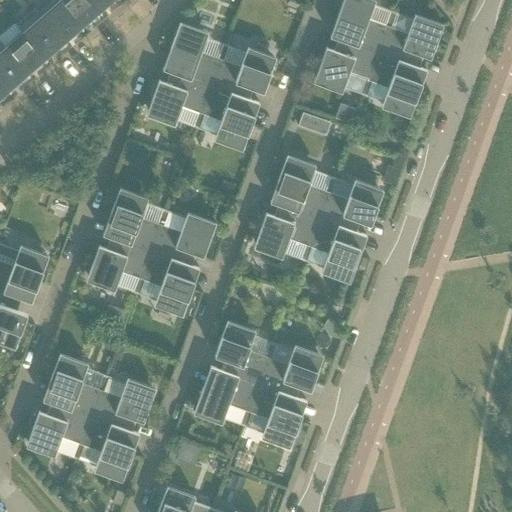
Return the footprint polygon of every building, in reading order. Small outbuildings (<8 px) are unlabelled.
[(33,7),(33,8),(63,42),(81,26),(58,0),(47,0),(36,10),(33,7)] [(58,0),(81,26),(99,11),(89,0),(58,0)] [(89,0),(99,11),(111,0),(89,0)] [(330,35),(330,37),(335,39),(340,41),(341,40),(378,53),(388,27),(385,25),(368,20),(373,6),(373,5),(374,0),(343,0),(337,16),(330,35)] [(15,23),(45,58),(63,42),(33,8),(32,8),(35,11),(18,26),(15,23)] [(389,12),(387,19),(393,21),(396,15),(393,13),(389,12)] [(388,27),(378,53),(415,67),(415,66),(419,55),(430,59),(441,29),(443,24),(415,14),(413,19),(412,21),(408,34),(391,28),(388,27)] [(387,19),(385,25),(388,27),(391,28),(393,21),(387,19)] [(163,68),(163,70),(168,72),(173,73),(211,86),(221,59),(218,58),(201,52),(206,39),(206,37),(208,33),(180,22),(178,27),(170,49),(163,68)] [(0,41),(0,42),(27,74),(45,58),(15,23),(14,24),(21,32),(4,47),(0,41)] [(315,78),(313,82),(341,93),(343,88),(344,86),(348,73),(365,79),(368,80),(378,53),(341,40),(340,41),(336,52),(326,48),(315,78)] [(0,79),(9,89),(27,74),(0,42),(0,79)] [(222,45),(220,52),(226,54),(228,47),(225,46),(222,45)] [(221,59),(211,86),(248,100),(249,99),(252,88),(263,92),(266,83),(274,62),(276,57),(247,47),(246,52),(245,53),(240,66),(224,60),(221,59)] [(220,52),(218,58),(221,59),(224,60),(226,54),(220,52)] [(378,53),(368,80),(371,82),(388,88),(381,107),(409,117),(419,91),(426,70),(415,66),(415,67),(378,53)] [(148,111),(146,115),(174,126),(176,121),(176,119),(181,106),(198,112),(201,113),(211,86),(173,73),(169,84),(159,81),(148,111)] [(0,96),(9,89),(0,79),(0,96)] [(365,79),(363,86),(369,88),(371,82),(368,80),(365,79)] [(211,86),(201,113),(204,114),(221,121),(213,140),(242,150),(259,103),(249,99),(248,100),(211,86)] [(363,86),(360,92),(363,93),(366,95),(369,88),(363,86)] [(305,110),(299,124),(327,135),(333,121),(305,110)] [(198,112),(195,119),(202,121),(204,114),(201,113),(198,112)] [(195,119),(193,125),(196,126),(199,128),(202,121),(195,119)] [(277,182),(274,190),(285,194),(281,204),(280,205),(318,219),(328,192),(324,191),(308,185),(312,172),(313,170),(315,165),(287,155),(285,160),(277,182)] [(395,155),(391,166),(400,170),(404,159),(395,155)] [(329,178),(327,184),(333,186),(335,180),(332,179),(329,178)] [(328,192),(318,219),(355,232),(359,220),(370,224),(373,216),(381,195),(383,190),(354,180),(353,184),(352,186),(347,199),(331,193),(328,192)] [(327,184),(324,191),(328,192),(331,193),(333,186),(327,184)] [(103,234),(102,235),(108,237),(113,239),(113,238),(151,252),(160,225),(157,224),(141,218),(145,204),(146,203),(148,198),(120,188),(118,193),(110,214),(103,234)] [(255,243),(253,248),(281,258),(283,253),(283,252),(288,239),(305,245),(308,246),(318,219),(280,205),(281,204),(276,203),(270,201),(269,202),(262,221),(255,243)] [(162,210),(160,217),(166,219),(168,213),(165,212),(162,210)] [(160,225),(151,252),(188,265),(192,254),(203,258),(214,227),(215,223),(187,212),(185,217),(185,219),(180,232),(164,226),(160,225)] [(160,217),(157,224),(160,225),(164,226),(166,219),(160,217)] [(318,219),(308,246),(311,247),(328,253),(321,272),(349,283),(351,278),(366,235),(355,232),(318,219)] [(98,246),(86,281),(114,291),(121,272),(138,278),(141,279),(151,252),(113,238),(113,239),(109,250),(98,246)] [(0,290),(21,298),(20,299),(31,303),(48,255),(20,245),(18,252),(1,246),(0,248),(0,290)] [(305,245),(302,251),(309,253),(311,247),(308,246),(305,245)] [(302,251),(300,258),(303,259),(306,260),(309,253),(302,251)] [(151,252),(141,279),(160,286),(153,305),(182,316),(199,268),(188,265),(151,252)] [(138,278),(135,284),(141,287),(144,280),(141,279),(138,278)] [(135,284),(133,291),(136,292),(139,293),(141,287),(135,284)] [(0,343),(14,348),(27,314),(16,310),(20,299),(21,298),(0,290),(0,343)] [(108,305),(104,315),(123,322),(127,311),(108,305)] [(328,318),(323,326),(329,335),(338,338),(340,332),(332,320),(328,318)] [(217,347),(214,355),(225,359),(221,370),(220,371),(258,384),(268,357),(265,356),(248,350),(253,337),(253,335),(255,331),(227,321),(225,325),(217,347)] [(269,343),(267,350),(273,352),(275,345),(272,344),(269,343)] [(118,345),(109,368),(116,370),(124,348),(118,345)] [(268,357),(258,384),(295,398),(295,397),(299,386),(310,390),(313,382),(321,360),(323,355),(294,345),(293,350),(292,351),(287,364),(271,358),(268,357)] [(267,350),(265,356),(268,357),(271,358),(273,352),(267,350)] [(43,399),(42,401),(48,403),(53,404),(91,417),(100,390),(97,389),(80,383),(85,370),(86,368),(88,364),(59,353),(58,358),(50,380),(43,399)] [(195,409),(193,413),(221,423),(223,419),(223,417),(228,404),(245,410),(248,411),(258,384),(220,371),(221,370),(216,368),(210,366),(209,368),(203,387),(195,409)] [(102,376),(100,383),(106,385),(108,378),(105,377),(102,376)] [(100,390),(91,417),(128,431),(128,430),(132,419),(143,423),(153,393),(155,388),(127,378),(125,383),(125,384),(120,397),(103,391),(100,390)] [(100,383),(97,389),(100,390),(103,391),(106,385),(100,383)] [(258,384),(248,411),(251,412),(268,418),(261,438),(289,448),(306,401),(295,397),(295,398),(258,384)] [(27,441),(26,446),(54,456),(56,452),(56,450),(61,437),(78,443),(81,444),(91,417),(53,404),(49,415),(38,411),(27,441)] [(245,410),(242,417),(249,419),(251,412),(248,411),(245,410)] [(91,417),(81,444),(84,445),(101,451),(94,471),(122,481),(139,434),(128,430),(128,431),(91,417)] [(242,417),(240,423),(243,424),(246,425),(249,419),(242,417)] [(78,443),(75,450),(82,452),(84,445),(81,444),(78,443)] [(170,448),(166,462),(177,465),(182,452),(170,448)] [(75,450),(73,456),(76,457),(79,458),(82,452),(75,450)] [(57,486),(54,493),(61,496),(64,489),(57,486)] [(214,511),(215,511),(209,509),(192,502),(195,496),(167,486),(165,491),(157,511),(214,511)] [(117,491),(112,502),(121,505),(125,494),(117,491)]
